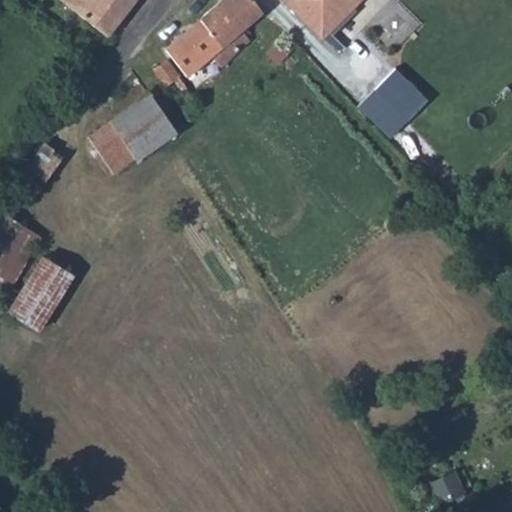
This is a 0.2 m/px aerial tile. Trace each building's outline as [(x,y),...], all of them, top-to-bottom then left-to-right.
[(102,0),(92,12),(77,0),(66,0),(53,17),(78,37),(96,16),(108,0),(102,0)] [(108,0),(96,16),(78,37),(102,57),(145,0),(108,0)] [(239,20),(218,0),(195,26),(232,62),(243,51),(227,33),(239,20)] [(362,0),(280,0),(323,41),(362,0)] [(195,26),(155,66),(164,75),(181,95),(202,75),(210,83),(232,62),(195,26)] [(281,63),(270,52),(258,64),(269,75),(281,63)] [(426,99),(392,68),(358,107),(392,138),(426,99)] [(150,109),(96,147),(122,185),(166,157),(162,151),(153,137),(164,129),(150,109)] [(173,143),(164,129),(153,137),(162,151),(173,143)] [(122,185),(96,147),(75,161),(102,200),(122,185)] [(35,177),(10,212),(28,225),(53,190),(35,177)] [(0,254),(0,305),(23,268),(0,254)] [(0,340),(26,357),(27,354),(56,303),(32,288),(6,328),(0,337),(0,340)] [(440,501),(466,494),(460,472),(434,479),(440,501)]
